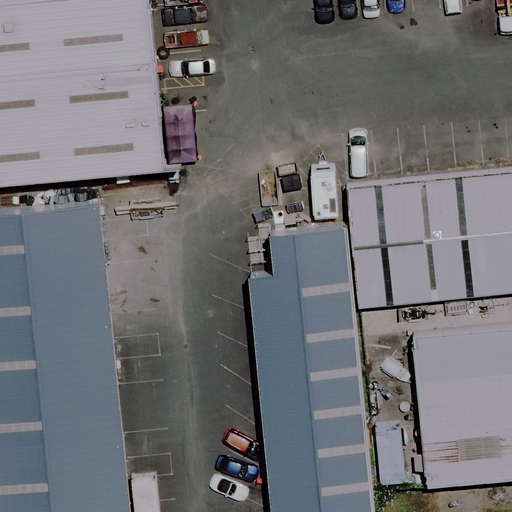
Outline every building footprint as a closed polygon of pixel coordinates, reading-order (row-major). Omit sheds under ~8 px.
[(0,0),(0,178),(165,164),(148,0),(0,0)] [(511,186),(377,199),(388,320),(511,308),(511,186)] [(0,511),(132,511),(101,198),(0,207),(0,511)] [(357,302),(351,229),(276,235),(279,272),(259,274),(279,511),(375,511),(373,483),(404,480),(399,420),(368,423),(357,302)] [(511,336),(437,344),(451,496),(511,490),(511,336)]
